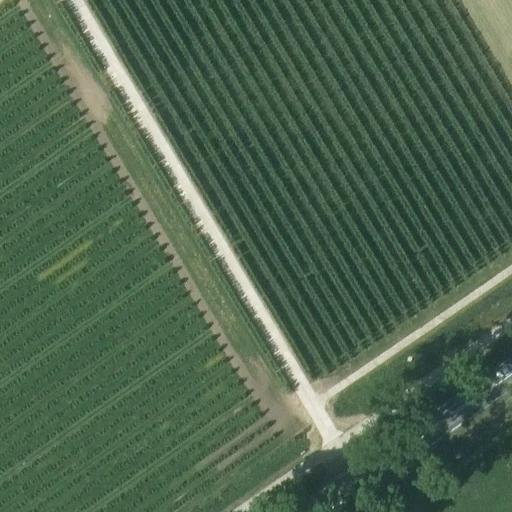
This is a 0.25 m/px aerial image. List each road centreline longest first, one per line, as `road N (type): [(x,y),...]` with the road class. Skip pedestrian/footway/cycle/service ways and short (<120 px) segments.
road 1 (track): [(360,481),(67,0)]
road 2 (primary): [(315,511),(511,372)]
